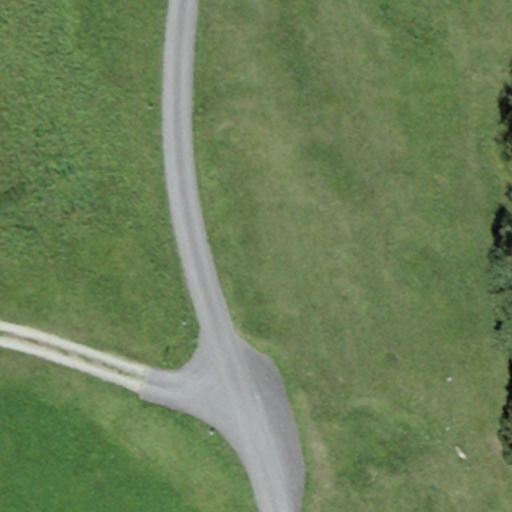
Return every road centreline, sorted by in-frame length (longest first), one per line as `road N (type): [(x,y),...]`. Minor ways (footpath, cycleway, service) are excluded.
road 1 (unclassified): [(279,511),(183,199),(176,143),(185,0)]
road 2 (track): [(0,331),(254,426)]
